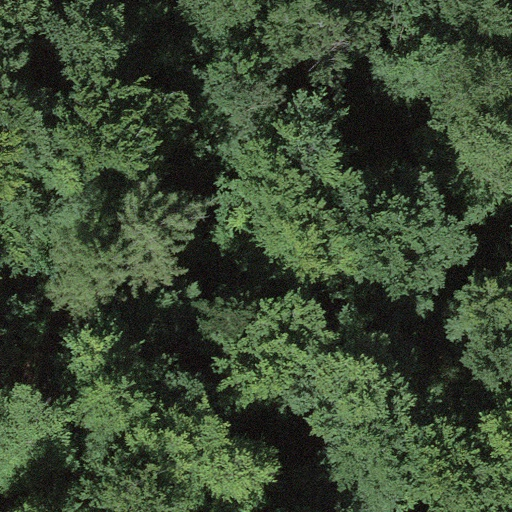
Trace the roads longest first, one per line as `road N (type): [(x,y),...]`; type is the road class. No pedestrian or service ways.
road 1 (track): [(269,511),(154,393),(0,254)]
road 2 (track): [(511,130),(408,0)]
